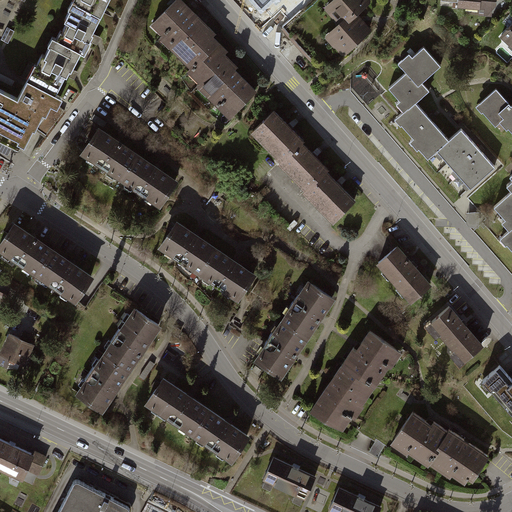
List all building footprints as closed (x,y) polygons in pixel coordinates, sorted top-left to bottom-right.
[(72,0),(69,8),(72,9),(66,22),(69,23),(64,33),(61,31),(57,40),(52,37),(47,47),(50,48),(45,57),(42,55),(37,66),(34,65),(27,80),(55,93),(64,76),(66,77),(68,73),(69,70),(72,72),(80,54),(82,55),(91,36),(108,0),(72,0)] [(211,25),(186,0),(176,0),(153,23),(165,35),(163,38),(193,68),(190,72),(201,83),(198,85),(232,117),(260,89),(237,67),(240,64),(234,59),(227,52),(230,49),(216,34),(218,31),(211,25)] [(251,0),(262,12),(275,0),(251,0)] [(330,0),(323,6),(337,22),(323,35),(343,56),(373,28),(357,12),(370,0),(330,0)] [(450,0),(459,1),(459,7),(495,9),(496,0),(450,0)] [(511,22),(500,35),(510,44),(508,46),(511,48),(511,22)] [(441,64),(424,45),(413,55),(409,51),(398,61),(406,70),(389,85),(401,98),(398,101),(405,108),(395,117),(401,124),(402,122),(413,136),(410,138),(418,147),(419,145),(428,156),(438,148),(450,138),(433,119),(416,100),(429,89),(421,81),(425,77),(441,64)] [(0,89),(0,140),(20,151),(32,128),(35,129),(43,113),(46,115),(51,104),(58,107),(63,97),(55,93),(27,80),(18,98),(0,89)] [(497,89),(476,106),(481,111),(483,110),(496,125),(500,121),(511,134),(511,104),(511,106),(510,103),(497,89)] [(292,127),(276,111),(254,132),(283,161),(281,164),(306,190),(304,192),(334,223),(357,200),(341,184),(328,171),(330,169),(317,155),(304,142),(305,141),(292,127)] [(127,144),(101,127),(83,153),(163,207),(181,181),(158,166),(127,144)] [(450,138),(438,148),(470,185),(494,165),(481,150),(462,128),(450,138)] [(511,172),(510,174),(511,176),(511,179),(508,183),(511,187),(511,189),(494,205),(504,217),(501,219),(509,229),(502,236),(511,247),(511,172)] [(37,237),(14,221),(0,242),(0,248),(78,301),(95,276),(74,261),(37,237)] [(187,263),(200,271),(215,248),(199,237),(198,238),(193,235),(194,233),(177,222),(161,245),(174,253),(172,256),(186,265),(187,263)] [(432,282),(398,243),(377,261),(411,301),(432,282)] [(232,259),(215,248),(200,271),(212,279),(210,281),(224,291),(225,288),(238,297),(254,274),(237,263),(236,264),(231,261),(232,259)] [(335,296),(308,278),(253,358),(280,376),(294,355),(321,316),(335,296)] [(465,321),(450,303),(425,324),(435,336),(440,332),(454,349),(450,353),(459,364),(483,343),(465,321)] [(163,322),(136,304),(75,392),(103,411),(118,389),(143,353),(163,322)] [(402,352),(365,327),(351,348),(327,382),(310,406),(342,428),(351,415),(355,418),(364,405),(362,403),(389,364),(392,366),(402,352)] [(36,345),(10,333),(0,354),(25,366),(36,345)] [(167,360),(180,371),(186,363),(173,352),(167,360)] [(150,360),(139,376),(144,379),(155,364),(150,360)] [(511,379),(499,366),(482,381),(511,414),(511,379)] [(193,391),(166,372),(146,402),(233,462),(253,433),(231,417),(193,391)] [(428,423),(413,412),(394,440),(427,462),(428,460),(449,473),(453,467),(470,479),(486,455),(461,437),(448,429),(447,431),(433,422),(431,425),(428,423)] [(0,466),(24,477),(27,469),(39,475),(48,454),(34,448),(33,450),(0,436),(0,466)] [(318,475),(277,456),(265,480),(306,500),(318,475)] [(90,485),(75,478),(58,511),(128,511),(131,506),(90,485)] [(379,511),(383,507),(341,488),(331,511),(333,511),(379,511)]
